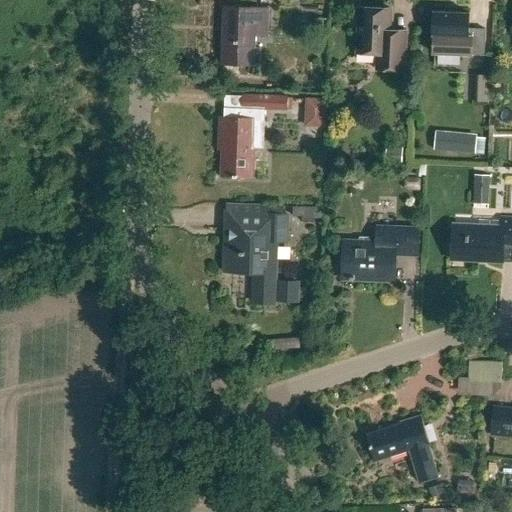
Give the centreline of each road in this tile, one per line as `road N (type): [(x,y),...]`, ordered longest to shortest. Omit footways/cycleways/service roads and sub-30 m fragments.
road 1 (residential): [(144,0),(134,248),(151,301),(232,411)]
road 2 (residential): [(511,338),(457,335),(232,411)]
road 3 (track): [(118,511),(126,282)]
road 4 (residential): [(232,411),(309,494),(314,511)]
road 5 (track): [(0,313),(126,282)]
